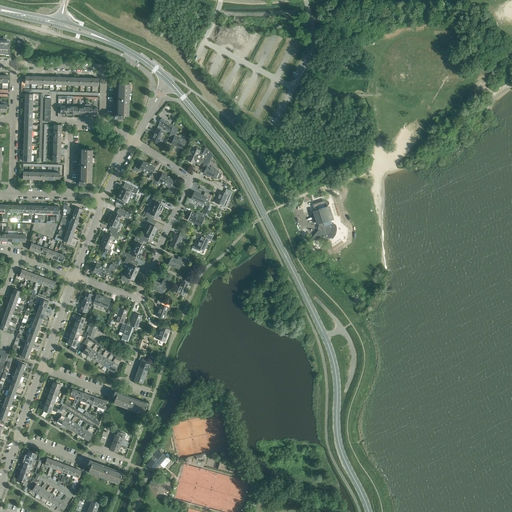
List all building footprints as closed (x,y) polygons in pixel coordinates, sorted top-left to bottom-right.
[(0,54),(10,55),(10,42),(0,41),(0,54)] [(129,116),(129,108),(130,84),(119,83),(118,116),(114,115),(114,118),(122,119),(123,116),(129,116)] [(173,126),(161,118),(159,122),(160,122),(157,129),(156,128),(155,132),(153,131),(152,133),(154,134),(151,140),(158,144),(164,132),(161,131),(164,125),(171,130),(173,126)] [(183,149),(186,141),(175,136),(178,129),(174,126),(168,139),(172,141),(171,143),(183,149)] [(206,160),(210,152),(205,147),(201,155),(199,154),(200,151),(192,148),(191,152),(189,151),(187,155),(189,156),(187,159),(195,163),(195,162),(199,164),(202,158),(206,160)] [(91,182),(92,150),(82,149),(81,182),(79,182),(79,184),(85,185),(85,182),(91,182)] [(210,152),(206,160),(205,164),(202,169),(205,171),(204,173),(207,175),(206,176),(209,178),(210,176),(216,178),(216,177),(219,179),(221,174),(218,173),(219,171),(215,170),(216,168),(211,166),(211,168),(207,166),(207,165),(209,163),(213,155),(210,152)] [(145,172),(149,165),(143,161),(142,164),(138,162),(133,170),(138,172),(139,169),(145,172)] [(149,165),(145,172),(151,175),(149,178),(153,180),(157,174),(158,173),(153,170),(155,168),(149,165)] [(157,174),(153,180),(152,182),(156,184),(158,181),(164,184),(168,177),(162,174),(161,177),(157,174)] [(168,177),(164,184),(170,187),(168,191),(172,193),(176,185),(172,183),(174,180),(168,177)] [(120,192),(130,198),(133,192),(134,192),(134,193),(135,193),(136,193),(137,193),(137,192),(137,191),(138,189),(126,183),(124,187),(123,187),(121,190),(120,192)] [(220,190),(215,202),(222,205),(226,207),(231,196),(233,192),(226,189),(225,193),(220,190)] [(203,195),(194,191),(191,199),(202,204),(206,206),(210,199),(211,195),(205,192),(203,195)] [(127,203),(130,198),(120,192),(119,195),(117,198),(118,199),(116,203),(123,206),(125,202),(127,203)] [(153,208),(160,211),(163,205),(160,204),(162,199),(154,196),(152,200),(154,201),(151,207),(153,208)] [(325,201),(325,200),(313,204),(314,208),(315,211),(313,211),(318,225),(319,224),(320,226),(320,225),(321,227),(320,228),(320,229),(319,231),(319,230),(309,241),(311,244),(319,236),(326,242),(329,238),(332,238),(334,238),(336,235),(337,232),(337,229),(336,225),(335,225),(333,223),(332,223),(331,220),(333,220),(329,207),(328,208),(328,207),(328,206),(327,207),(327,206),(328,205),(329,205),(329,204),(329,203),(329,202),(328,202),(327,201),(326,201),(325,201)] [(67,210),(81,215),(83,209),(76,207),(75,210),(68,208),(67,210)] [(160,211),(153,208),(150,213),(147,212),(145,216),(149,218),(153,220),(155,216),(158,217),(160,211)] [(111,218),(118,221),(121,215),(128,219),(130,214),(118,209),(116,213),(114,212),(111,218)] [(72,218),(78,221),(81,215),(67,210),(66,213),(73,215),(72,218)] [(206,215),(197,211),(196,214),(192,212),(188,220),(201,225),(206,215)] [(70,224),(76,226),(78,221),(72,218),(71,222),(70,224)] [(121,223),(118,221),(111,218),(108,224),(111,225),(109,229),(111,230),(117,233),(119,229),(119,228),(121,223)] [(153,220),(149,218),(147,222),(148,223),(145,229),(147,230),(155,233),(157,227),(155,226),(157,222),(153,220)] [(68,230),(74,232),(76,226),(70,224),(67,223),(63,221),(61,221),(60,223),(62,224),(66,225),(69,226),(68,230)] [(66,235),(72,238),(74,232),(68,230),(67,233),(64,232),(58,229),(57,232),(59,233),(63,234),(66,235)] [(119,234),(117,233),(111,230),(109,235),(106,233),(104,239),(112,243),(115,237),(117,238),(119,234)] [(155,233),(147,230),(145,235),(141,234),(139,238),(144,240),(147,242),(149,238),(152,239),(155,233)] [(211,240),(213,236),(212,235),(213,233),(206,230),(203,236),(201,235),(196,247),(204,251),(205,247),(208,239),(211,240)] [(186,239),(187,235),(180,232),(179,235),(175,233),(170,246),(177,249),(182,237),(186,239)] [(70,243),(72,238),(66,235),(64,241),(70,243)] [(134,248),(142,252),(144,246),(142,245),(144,240),(139,238),(135,237),(133,241),(137,243),(134,248)] [(114,244),(112,243),(104,239),(101,245),(104,246),(102,251),(111,255),(113,250),(112,249),(114,244)] [(35,252),(37,245),(32,243),(29,250),(35,252)] [(40,254),(43,247),(37,245),(35,252),(40,254)] [(46,256),(49,249),(43,247),(40,254),(46,256)] [(126,257),(130,259),(134,261),(136,257),(139,258),(142,252),(134,248),(131,254),(128,253),(126,257)] [(52,258),(54,251),(49,249),(46,256),(52,258)] [(58,260),(60,254),(54,251),(52,258),(58,260)] [(60,254),(58,260),(63,262),(66,256),(60,254)] [(187,260),(178,256),(177,259),(171,257),(168,264),(179,269),(182,262),(185,263),(187,260)] [(129,271),(136,274),(139,268),(136,267),(138,263),(134,261),(130,259),(126,257),(124,262),(131,265),(129,271)] [(99,274),(103,266),(97,264),(98,260),(94,258),(90,266),(94,268),(93,271),(99,274)] [(103,266),(99,274),(105,277),(106,274),(110,276),(116,264),(112,262),(108,269),(103,266)] [(25,278),(28,271),(22,269),(20,276),(25,278)] [(31,280),(33,274),(28,271),(25,278),(31,280)] [(133,280),(136,274),(129,271),(126,276),(122,275),(120,279),(129,283),(131,279),(133,280)] [(37,282),(39,276),(33,274),(31,280),(37,282)] [(42,284),(45,278),(39,276),(37,282),(42,284)] [(191,284),(193,281),(186,277),(184,281),(181,280),(176,292),(184,296),(187,288),(189,283),(191,284)] [(48,287),(50,280),(45,278),(42,284),(48,287)] [(154,281),(150,288),(162,293),(165,286),(169,288),(171,282),(163,279),(161,284),(154,281)] [(50,280),(48,287),(54,289),(56,282),(50,280)] [(86,292),(82,304),(88,306),(90,302),(94,303),(96,296),(92,295),(92,294),(87,293),(86,292)] [(103,297),(97,294),(96,296),(94,303),(107,308),(110,299),(106,298),(107,296),(103,295),(103,297)] [(40,305),(47,307),(49,302),(40,298),(38,304),(40,305)] [(164,318),(168,307),(169,304),(158,299),(156,303),(160,305),(156,316),(164,318)] [(16,303),(10,300),(8,306),(14,308),(17,309),(21,311),(21,309),(15,306),(16,303)] [(82,304),(80,310),(86,312),(88,306),(82,304)] [(38,311),(45,313),(47,307),(40,305),(38,311)] [(127,325),(127,324),(123,322),(125,315),(126,315),(128,311),(120,308),(115,320),(123,323),(119,332),(124,333),(127,325)] [(36,316),(43,319),(45,313),(38,311),(36,316)] [(130,325),(127,324),(124,333),(122,339),(128,341),(134,327),(137,328),(142,316),(134,313),(130,325)] [(78,315),(77,318),(76,318),(75,321),(76,321),(83,324),(85,318),(78,315)] [(34,322),(40,324),(43,319),(36,316),(34,322)] [(81,329),(83,324),(76,321),(74,327),(81,329)] [(32,328),(38,330),(40,324),(34,322),(32,328)] [(7,329),(8,325),(2,323),(0,327),(0,328),(9,332),(12,333),(13,331),(10,330),(7,329)] [(172,331),(173,327),(163,323),(162,327),(160,326),(156,338),(165,341),(169,330),(172,331)] [(81,329),(74,327),(71,332),(79,335),(81,329)] [(30,333),(36,336),(38,330),(32,328),(30,333)] [(69,338),(77,341),(79,335),(71,332),(69,338)] [(28,339),(34,341),(36,336),(30,333),(28,339)] [(75,346),(77,341),(69,338),(67,344),(75,346)] [(26,345),(32,347),(34,341),(28,339),(26,345)] [(23,350),(30,353),(32,347),(26,345),(23,350)] [(88,356),(92,349),(87,346),(83,353),(88,356)] [(93,359),(98,352),(92,349),(88,356),(93,359)] [(1,358),(6,360),(9,352),(1,350),(1,355),(1,358)] [(28,358),(30,353),(23,350),(21,356),(28,358)] [(98,362),(103,355),(98,352),(93,359),(98,362)] [(103,355),(98,362),(103,365),(108,359),(103,355)] [(108,359),(103,365),(109,369),(113,362),(108,359)] [(17,368),(24,370),(26,365),(19,362),(17,368)] [(113,362),(109,369),(114,372),(118,365),(113,362)] [(143,362),(139,373),(144,375),(148,364),(143,362)] [(17,368),(15,373),(22,376),(24,370),(17,368)] [(15,373),(13,379),(20,382),(22,376),(15,373)] [(144,375),(139,373),(136,381),(142,383),(144,375)] [(13,379),(11,385),(17,387),(20,382),(13,379)] [(53,382),(51,387),(59,390),(61,385),(53,382)] [(11,385),(9,390),(15,393),(17,387),(11,385)] [(49,393),(57,396),(59,397),(61,391),(59,390),(51,387),(49,393)] [(75,398),(78,391),(72,389),(70,396),(75,398)] [(9,390),(7,396),(13,399),(15,393),(9,390)] [(144,414),(148,404),(117,393),(118,391),(115,390),(113,396),(115,397),(113,403),(144,414)] [(81,400),(84,393),(78,391),(75,398),(73,403),(76,404),(78,399),(81,400)] [(47,399),(55,402),(57,396),(49,393),(47,399)] [(84,393),(81,400),(87,402),(89,395),(84,393)] [(89,395),(87,402),(92,405),(95,397),(89,395)] [(7,396),(5,402),(11,404),(13,399),(7,396)] [(98,407),(101,399),(95,397),(92,405),(98,407)] [(53,407),(55,402),(47,399),(45,405),(53,407)] [(106,401),(101,399),(98,407),(97,410),(104,412),(106,406),(105,406),(106,401)] [(2,407),(9,410),(11,404),(5,402),(2,407)] [(61,411),(59,410),(59,409),(53,407),(45,405),(43,410),(51,413),(52,410),(57,412),(55,416),(57,417),(61,411)] [(0,413),(7,415),(9,410),(2,407),(0,413)] [(63,424),(67,417),(62,414),(57,421),(63,424)] [(67,417),(63,424),(68,428),(72,421),(67,417)] [(73,431),(77,424),(72,421),(68,428),(73,431)] [(78,434),(82,427),(77,424),(73,431),(78,434)] [(83,437),(87,430),(82,427),(78,434),(83,437)] [(87,430),(83,437),(88,440),(92,434),(87,430)] [(115,437),(121,439),(124,433),(118,431),(115,437)] [(121,439),(115,437),(113,443),(119,446),(121,439)] [(117,452),(119,446),(113,443),(111,450),(117,452)] [(159,450),(156,448),(149,456),(152,458),(147,464),(154,471),(167,457),(159,450)] [(28,451),(26,457),(34,459),(36,454),(28,451)] [(24,462),(32,465),(33,462),(35,463),(36,460),(34,459),(26,457),(24,462)] [(51,467),(53,460),(47,458),(45,465),(51,467)] [(56,469),(59,462),(53,460),(51,467),(56,469)] [(118,483),(122,473),(92,462),(92,461),(90,460),(88,465),(90,466),(88,472),(118,483)] [(30,471),(32,465),(24,462),(22,468),(30,471)] [(62,471),(65,464),(59,462),(56,469),(62,471)] [(68,473),(70,466),(65,464),(62,471),(68,473)] [(73,475),(76,468),(70,466),(68,473),(73,475)] [(30,471),(22,468),(20,473),(28,476),(30,471)] [(76,468),(73,475),(73,477),(75,478),(75,476),(79,478),(82,470),(76,468)] [(28,476),(20,473),(18,479),(22,481),(21,484),(27,486),(28,483),(25,482),(27,479),(30,480),(31,478),(28,476)] [(155,497),(160,483),(152,480),(147,494),(155,497)] [(38,494),(42,487),(36,484),(32,490),(38,494)] [(43,497),(47,490),(42,487),(38,494),(43,497)] [(47,490),(43,497),(48,500),(52,494),(47,490)] [(52,494),(48,500),(53,503),(57,497),(52,494)] [(57,497),(53,503),(58,506),(62,500),(57,497)] [(62,500),(58,506),(63,510),(67,503),(62,500)] [(88,511),(95,511),(98,502),(92,500),(88,511)]
